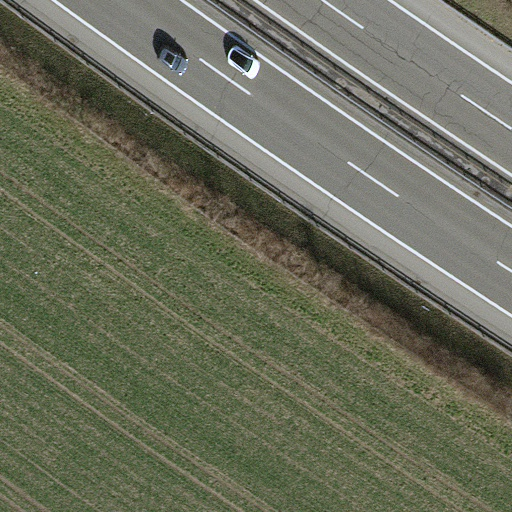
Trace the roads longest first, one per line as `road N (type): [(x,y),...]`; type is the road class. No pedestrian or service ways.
road 1 (motorway): [(114,0),(511,271)]
road 2 (motorway): [(511,125),(327,0)]
